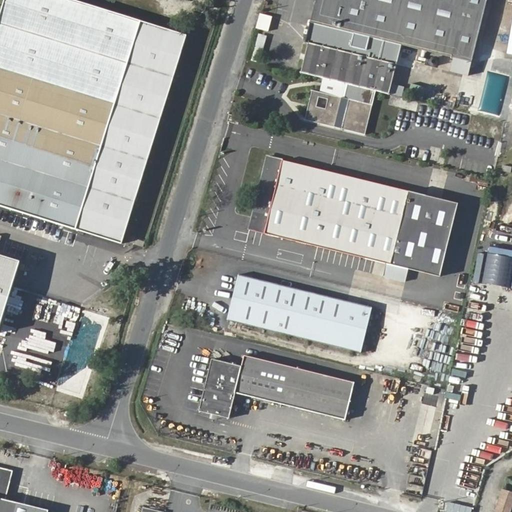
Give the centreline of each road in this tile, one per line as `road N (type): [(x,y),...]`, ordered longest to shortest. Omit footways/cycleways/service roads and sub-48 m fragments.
road 1 (unclassified): [(111,445),(250,0)]
road 2 (unclassified): [(111,445),(373,511)]
road 3 (unknown): [(247,440),(179,414),(167,338)]
road 4 (unknown): [(378,448),(453,423),(469,362)]
road 5 (unknown): [(247,440),(276,423),(378,448)]
